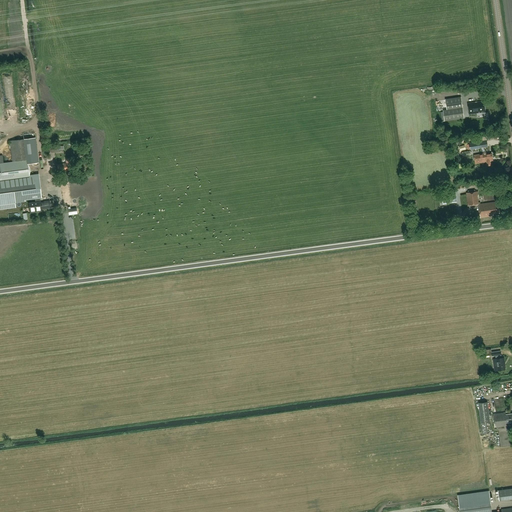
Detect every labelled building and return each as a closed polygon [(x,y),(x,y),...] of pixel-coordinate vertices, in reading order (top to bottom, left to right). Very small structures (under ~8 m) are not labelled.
[(444,121),(447,121),(464,118),(461,97),(445,99),(447,110),(443,110),(444,121)] [(484,100),(468,103),(469,114),(485,112),(484,100)] [(10,141),(13,162),(27,160),(28,164),(38,162),(35,138),(10,141)] [(470,150),(471,149),(488,147),(487,141),(469,144),(470,150)] [(489,153),(486,153),(486,151),(483,152),(483,154),(474,155),(475,164),(484,162),(484,163),(486,162),(487,166),(491,166),(490,161),(493,160),(492,153),(489,154),(489,153)] [(57,171),(68,170),(68,169),(74,168),(72,157),(65,158),(66,163),(57,164),(57,171)] [(30,172),(30,170),(29,168),(29,167),(28,164),(27,160),(13,162),(0,163),(0,208),(16,207),(15,202),(26,201),(25,199),(35,198),(36,202),(29,203),(30,212),(42,211),(41,209),(51,208),(50,201),(41,202),(40,201),(40,202),(39,197),(41,197),(38,174),(29,175),(30,172)] [(468,206),(479,204),(481,218),(493,216),(493,214),(499,214),(497,202),(480,204),(480,202),(478,202),(477,191),(466,193),(468,206)] [(456,196),(439,198),(440,206),(457,204),(456,196)] [(495,363),(497,363),(498,370),(505,369),(504,363),(505,363),(504,358),(501,358),(501,351),(491,352),(492,356),(496,355),(496,359),(494,359),(494,360),(494,363),(495,363)] [(479,403),(481,422),(486,422),(490,421),(487,402),(479,403)] [(506,412),(493,414),(495,427),(507,426),(507,422),(511,421),(511,413),(506,414),(506,412)] [(499,500),(511,498),(511,488),(498,490),(499,500)] [(491,511),(490,500),(489,492),(458,496),(460,511),(491,511)]
